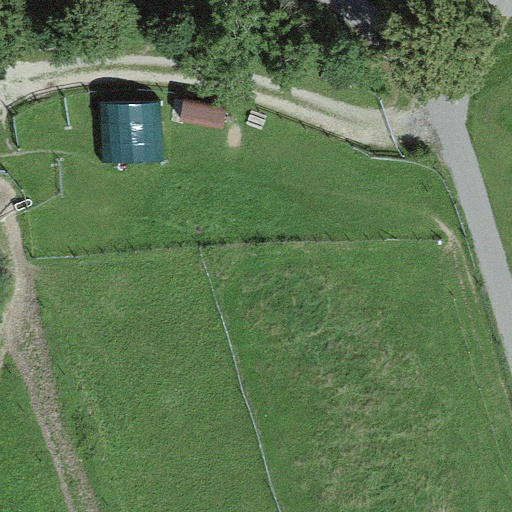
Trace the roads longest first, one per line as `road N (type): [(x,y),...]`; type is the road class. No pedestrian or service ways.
road 1 (track): [(510,0),(445,99),(511,326)]
road 2 (track): [(445,99),(341,0)]
